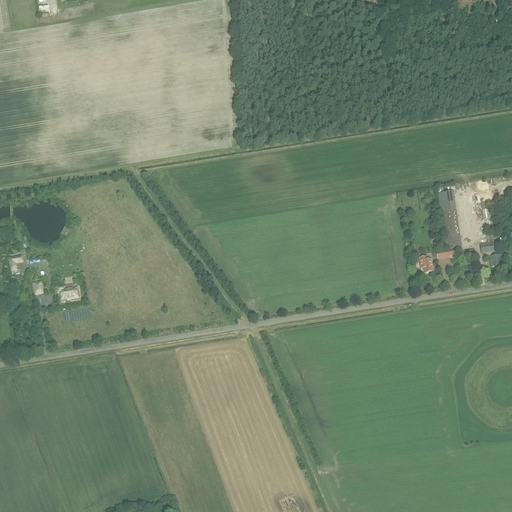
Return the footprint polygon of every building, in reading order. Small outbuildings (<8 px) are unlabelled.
[(489,239),(479,241),(480,245),(481,254),(495,252),(494,243),(490,243),(489,239)] [(453,250),(437,253),(438,259),(451,257),(451,259),(454,258),(453,250)] [(491,267),(501,266),(499,255),(490,257),(491,261),(490,261),(491,267)] [(23,256),(8,258),(10,272),(18,271),(17,264),(24,263),(23,256)] [(431,260),(427,261),(426,258),(419,259),(421,269),(424,268),(425,273),(433,272),(431,260)] [(35,295),(43,293),(42,287),(39,288),(39,287),(42,286),(41,283),(33,284),(35,295)] [(65,286),(57,287),(57,293),(60,293),(62,300),(72,298),(72,299),(79,298),(78,293),(77,293),(76,288),(65,290),(65,286)]
